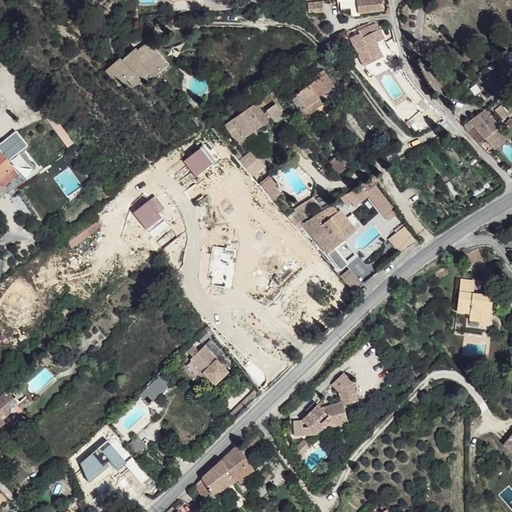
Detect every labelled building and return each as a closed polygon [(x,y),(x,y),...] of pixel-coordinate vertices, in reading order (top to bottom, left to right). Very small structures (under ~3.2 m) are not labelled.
[(336,0),(337,2),(340,2),(341,9),(350,8),(351,14),(354,17),(360,16),(360,13),(384,10),(382,0),(336,0)] [(322,1),(308,2),(309,12),(315,11),(315,13),(323,12),(322,1)] [(351,42),(363,66),(383,57),(378,46),(376,42),(384,38),(380,28),(379,29),(376,23),(359,31),(362,37),(359,38),(357,34),(352,36),(354,41),(351,42)] [(384,38),(376,42),(378,46),(386,42),(384,38)] [(106,70),(119,86),(127,79),(133,86),(150,72),(154,77),(162,70),(159,67),(164,63),(147,42),(137,50),(141,55),(137,58),(131,52),(122,60),(120,58),(106,70)] [(135,48),(131,52),(137,58),(141,55),(137,50),(135,48)] [(297,94),(304,105),(299,108),(304,116),(318,106),(315,101),(321,97),(335,87),(323,70),(306,81),(308,85),(297,94)] [(406,74),(400,79),(406,88),(412,84),(406,74)] [(321,97),(315,101),(318,106),(324,102),(321,97)] [(224,125),(237,143),(269,120),(257,102),(224,125)] [(505,109),(501,113),(505,118),(509,114),(505,109)] [(483,137),(485,139),(486,138),(491,144),(505,133),(486,110),(463,126),(468,132),(474,126),(483,137)] [(49,122),(57,132),(62,128),(54,117),(49,122)] [(410,125),(418,134),(432,126),(423,117),(410,125)] [(62,128),(57,132),(68,146),(73,142),(62,128)] [(0,188),(18,174),(14,169),(15,168),(7,159),(13,154),(7,147),(0,152),(0,188)] [(253,148),(238,159),(252,177),(266,166),(253,148)] [(337,156),(328,161),(336,174),(345,168),(337,156)] [(272,200),(282,193),(268,175),(258,183),(272,200)] [(340,200),(350,212),(369,197),(387,221),(398,213),(370,177),(340,200)] [(151,201),(157,208),(156,208),(163,215),(168,223),(172,220),(185,236),(202,223),(188,206),(190,205),(182,194),(169,204),(167,201),(168,200),(162,192),(151,201)] [(317,200),(320,206),(333,198),(330,193),(317,200)] [(314,197),(303,203),(307,212),(319,207),(314,197)] [(156,208),(152,211),(160,218),(163,215),(156,208)] [(303,224),(326,253),(333,247),(356,230),(339,210),(321,225),(314,215),(303,224)] [(95,215),(64,238),(72,248),(102,225),(95,215)] [(399,251),(414,237),(403,226),(388,239),(399,251)] [(333,247),(326,253),(332,260),(339,254),(333,247)] [(478,249),(462,256),(463,258),(466,266),(483,259),(478,249)] [(450,264),(436,272),(439,277),(453,268),(450,264)] [(353,290),(362,281),(349,267),(340,276),(353,290)] [(460,279),(457,311),(470,313),(469,320),(480,321),(481,315),(490,316),(493,296),(473,293),(474,281),(460,279)] [(197,337),(202,342),(212,332),(207,326),(197,337)] [(224,353),(211,339),(198,351),(193,347),(189,351),(193,356),(192,357),(216,383),(230,370),(218,358),(224,353)] [(46,355),(41,360),(46,365),(50,361),(46,355)] [(173,359),(160,372),(163,375),(176,362),(173,359)] [(139,394),(143,399),(147,394),(152,400),(166,387),(164,385),(167,382),(159,373),(146,385),(147,386),(139,394)] [(341,374),(330,384),(338,392),(351,383),(341,374)] [(351,383),(338,392),(341,403),(342,405),(357,401),(351,383)] [(0,393),(0,425),(5,421),(8,424),(23,411),(5,390),(0,393)] [(302,420),(316,434),(329,421),(333,426),(347,421),(342,405),(341,403),(327,407),(323,410),(317,404),(302,420)] [(303,428),(302,420),(293,422),(296,437),(316,434),(308,427),(303,428)] [(0,432),(8,424),(5,421),(0,425),(0,432)] [(72,421),(59,435),(70,447),(84,433),(72,421)] [(221,460),(234,481),(237,479),(245,474),(254,469),(244,454),(262,438),(256,433),(240,448),(238,444),(221,460)] [(86,435),(78,441),(83,445),(90,439),(86,435)] [(138,452),(146,444),(137,436),(129,443),(138,452)] [(90,440),(67,461),(73,473),(98,449),(90,440)] [(305,440),(297,448),(299,450),(296,454),(299,457),(311,445),(305,440)] [(125,462),(143,484),(150,478),(132,456),(125,462)] [(195,485),(204,498),(212,493),(218,490),(223,487),(234,481),(221,460),(202,478),(195,485)] [(260,480),(265,484),(272,474),(266,468),(260,480)] [(245,474),(237,479),(240,483),(247,478),(245,474)] [(250,490),(254,494),(265,484),(260,480),(250,490)] [(265,484),(254,494),(259,498),(270,489),(265,484)] [(118,497),(126,508),(131,504),(123,493),(118,497)]
